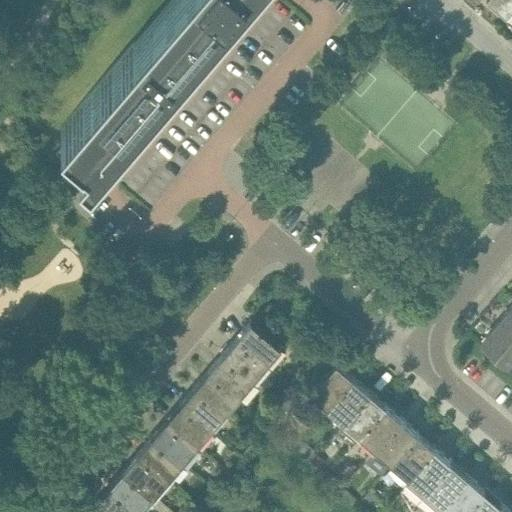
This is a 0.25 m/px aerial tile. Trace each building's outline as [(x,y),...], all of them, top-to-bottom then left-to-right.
[(232,0),(169,0),(61,126),(87,148),(79,157),(90,166),(149,98),(152,101),(182,65),(179,62),(232,0)] [(511,0),(487,0),(486,2),(506,20),(511,12),(511,0)] [(511,311),(508,308),(494,325),(511,340),(511,311)] [(250,319),(235,336),(266,362),(280,344),(250,319)] [(507,365),(511,358),(511,340),(494,325),(480,342),(507,365)] [(252,378),(256,382),(270,365),(266,362),(235,336),(221,352),(252,378)] [(221,352),(207,369),(238,394),(252,378),(221,352)] [(305,395),(323,410),(352,376),(335,360),(305,395)] [(193,385),(224,411),(238,394),(207,369),(193,385)] [(352,376),(323,410),(339,424),(369,390),(352,376)] [(193,385),(179,401),(210,427),(224,411),(193,385)] [(356,438),(359,434),(385,404),(369,390),(339,424),(356,438)] [(179,401),(165,418),(196,444),(210,427),(179,401)] [(279,403),(271,413),(278,419),(280,416),(286,410),(279,403)] [(385,404),(359,434),(376,448),(402,418),(385,404)] [(278,419),(271,427),(293,445),(300,437),(302,435),(280,416),(278,419)] [(151,434),(181,460),(196,444),(165,418),(151,434)] [(372,452),(366,460),(382,474),(384,471),(418,432),(402,418),(376,448),(372,452)] [(418,432),(384,471),(400,486),(405,480),(434,446),(418,432)] [(151,434),(137,451),(167,477),(181,460),(151,434)] [(315,450),(300,437),(293,445),(308,458),(315,450)] [(434,446),(405,480),(421,494),(451,460),(434,446)] [(153,493),(167,477),(137,451),(123,467),(153,493)] [(438,508),(441,504),(467,474),(451,460),(421,494),(438,508)] [(123,467),(109,484),(139,509),(142,511),(144,511),(158,497),(153,493),(123,467)] [(467,474),(441,504),(450,511),(463,511),(484,488),(467,474)] [(109,511),(137,511),(139,509),(109,484),(95,500),(109,511)] [(370,488),(361,499),(371,508),(380,497),(370,488)] [(463,511),(491,511),(500,502),(484,488),(463,511)] [(109,511),(95,500),(84,511),(109,511)] [(491,511),(511,511),(500,502),(491,511)]
